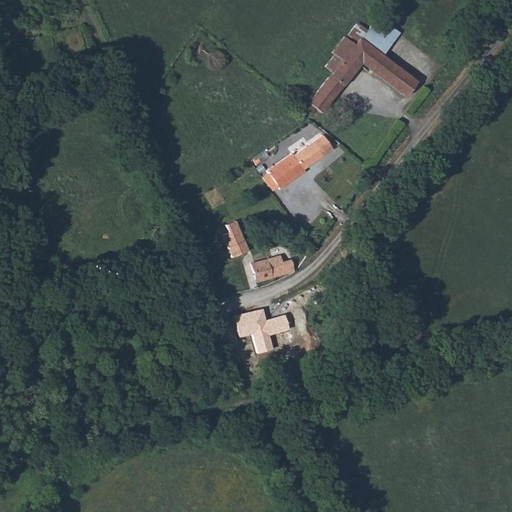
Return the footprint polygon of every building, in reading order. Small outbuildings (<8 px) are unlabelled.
[(386,41),(396,30),(378,14),(368,27),(386,41)] [(353,41),(364,28),(355,21),(345,35),(353,41)] [(345,35),(342,34),(330,50),(333,52),(324,64),(330,70),(328,73),(341,84),(360,60),(404,94),(415,81),(377,51),(383,43),(364,28),(353,41),(345,35)] [(328,101),(341,84),(328,73),(313,91),(328,101)] [(328,101),(313,91),(308,99),(305,98),(299,105),(311,113),(316,107),(320,110),(328,101)] [(288,153),(263,169),(264,172),(274,185),(275,188),(301,171),(299,169),(330,149),(321,134),(290,154),(288,153)] [(264,172),(259,175),(269,188),(274,185),(264,172)] [(230,256),(246,249),(235,219),(225,223),(228,231),(221,233),(230,256)] [(250,262),(255,281),(292,271),(289,259),(281,261),(279,254),(250,262)] [(267,329),(260,308),(233,316),(238,336),(267,329)]
